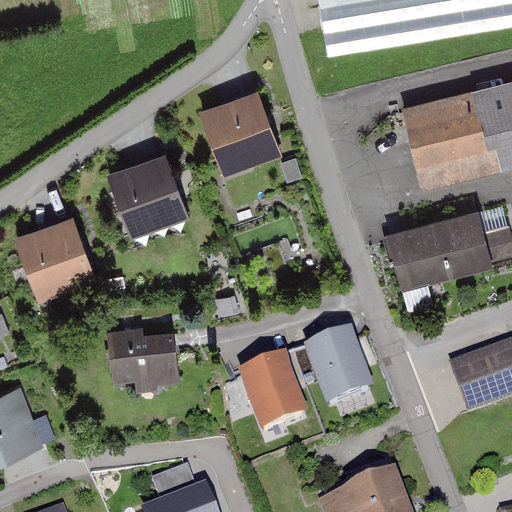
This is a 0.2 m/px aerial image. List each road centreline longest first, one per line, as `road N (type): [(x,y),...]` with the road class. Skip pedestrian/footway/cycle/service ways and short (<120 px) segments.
road 1 (residential): [(275,0),(373,298),(457,511)]
road 2 (residential): [(0,210),(196,76),(263,0)]
